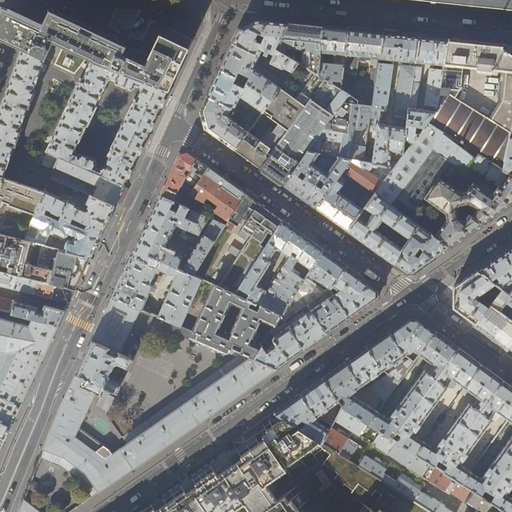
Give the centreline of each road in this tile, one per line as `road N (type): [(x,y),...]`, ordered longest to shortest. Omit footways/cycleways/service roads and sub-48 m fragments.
road 1 (residential): [(2,511),(172,124)]
road 2 (residential): [(172,124),(413,294)]
road 3 (primary): [(307,0),(511,20)]
road 4 (residential): [(230,0),(172,124)]
road 5 (residential): [(511,368),(413,294)]
road 6 (residential): [(413,294),(511,225)]
